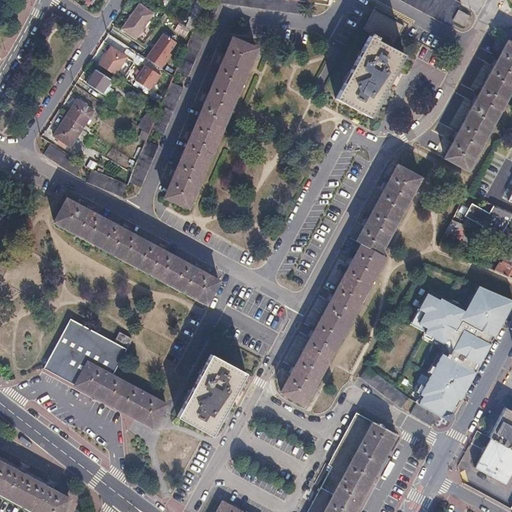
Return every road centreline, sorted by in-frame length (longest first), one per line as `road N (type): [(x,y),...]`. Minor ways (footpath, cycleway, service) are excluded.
road 1 (residential): [(301,306),(383,154),(428,124),(490,10)]
road 2 (residential): [(137,217),(225,13),(328,25),(342,0)]
road 3 (residential): [(254,394),(326,431),(356,395),(449,446)]
road 4 (residential): [(137,217),(301,306)]
road 5 (secondary): [(120,496),(0,404)]
road 6 (residential): [(18,151),(96,27)]
road 7 (residential): [(18,151),(137,217)]
road 8 (residential): [(188,511),(254,394)]
road 9 (tertiary): [(511,328),(449,446)]
